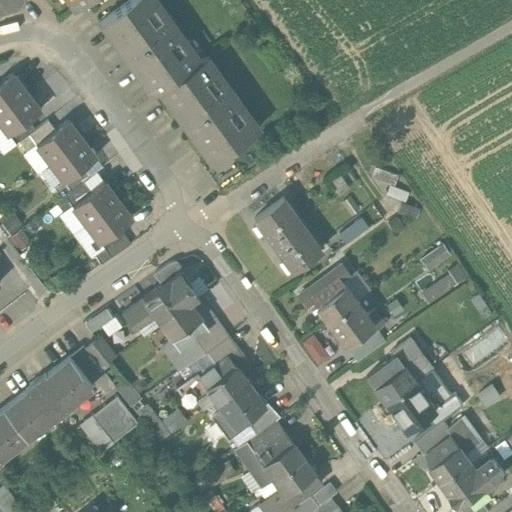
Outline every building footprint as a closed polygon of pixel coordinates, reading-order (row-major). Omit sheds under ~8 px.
[(88,0),(67,0),(75,10),(88,0)] [(150,0),(130,0),(99,22),(152,95),(158,91),(196,63),(186,49),(190,47),(180,33),(176,36),(163,18),(166,15),(156,2),(153,4),(150,0)] [(196,63),(158,91),(211,164),(255,132),(245,118),(248,116),(238,102),(235,105),(222,87),(225,84),(215,70),(212,72),(202,59),(196,63)] [(0,83),(0,112),(26,93),(12,74),(0,83)] [(26,93),(0,112),(0,124),(8,135),(27,121),(40,111),(26,93)] [(54,130),(35,145),(49,163),(81,139),(67,120),(54,130)] [(27,121),(8,135),(15,145),(18,142),(34,130),(27,121)] [(34,130),(18,142),(26,152),(35,145),(54,130),(47,121),(34,130)] [(81,139),(49,163),(63,182),(82,167),(95,157),(81,139)] [(63,182),(54,189),(61,198),(83,182),(89,177),(82,167),(63,182)] [(90,191),(71,206),(85,224),(117,200),(103,181),(90,191)] [(61,198),(54,203),(62,213),(71,206),(90,191),(83,182),(61,198)] [(320,251),(283,198),(254,219),(291,271),(320,251)] [(117,200),(85,224),(99,242),(131,218),(117,200)] [(336,229),(342,240),(368,227),(363,216),(336,229)] [(123,234),(94,254),(100,264),(130,244),(123,234)] [(417,255),(424,269),(448,255),(441,242),(417,255)] [(167,263),(153,274),(161,285),(180,271),(173,261),(167,263)] [(340,267),(298,298),(306,308),(313,303),(327,323),(357,302),(345,287),(344,288),(341,282),(348,277),(340,267)] [(419,289),(424,299),(461,279),(455,268),(419,289)] [(161,285),(122,313),(133,330),(152,317),(158,325),(159,325),(189,303),(197,297),(188,285),(189,284),(180,271),(161,285)] [(373,312),(367,316),(357,302),(327,323),(338,338),(332,343),(348,365),(360,356),(350,343),(359,337),(370,352),(392,336),(373,312)] [(189,303),(159,325),(169,339),(170,339),(180,352),(217,325),(202,305),(194,311),(189,303)] [(217,325),(180,352),(188,364),(206,351),(225,337),(217,325)] [(225,337),(206,351),(213,361),(232,346),(225,337)] [(110,359),(95,340),(84,348),(99,367),(110,359)] [(409,340),(391,353),(394,357),(366,378),(375,389),(374,390),(384,403),(414,381),(431,369),(409,340)] [(45,374),(26,389),(26,390),(3,408),(26,436),(52,416),(52,417),(65,407),(65,406),(91,386),(68,357),(45,375),(45,374)] [(227,357),(194,380),(191,377),(176,388),(189,407),(208,393),(215,402),(245,380),(238,371),(234,366),(234,367),(227,357)] [(245,380),(215,402),(221,411),(212,417),(227,438),(242,427),(239,423),(263,405),(245,380)] [(414,381),(384,403),(402,428),(432,405),(414,381)] [(137,422),(116,395),(90,415),(111,442),(137,422)] [(0,456),(25,437),(3,408),(0,410),(0,456)] [(265,408),(246,423),(255,435),(274,421),(265,408)] [(432,411),(405,431),(414,442),(440,422),(432,411)] [(440,422),(414,442),(422,453),(449,433),(441,422),(440,422)] [(274,433),(278,438),(260,451),(257,446),(252,450),(255,455),(262,465),(261,465),(272,480),(302,459),(291,444),(290,444),(283,435),(279,430),(274,433)] [(454,437),(424,459),(442,483),(471,461),(454,437)] [(272,480),(272,481),(279,490),(258,504),(264,511),(290,511),(294,509),(293,508),(290,505),(319,483),(312,474),(313,473),(302,459),(272,480)] [(471,461),(442,483),(460,507),(477,495),(503,475),(492,460),(478,471),(471,461)] [(477,495),(460,507),(463,511),(487,511),(489,511),(477,495)] [(308,497),(293,508),(294,509),(290,511),(309,511),(316,507),(308,497)]
